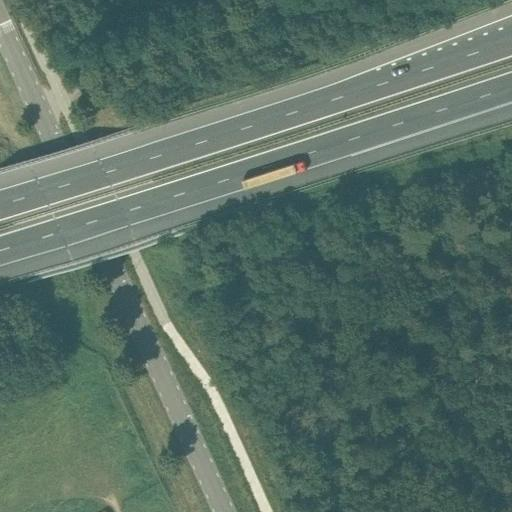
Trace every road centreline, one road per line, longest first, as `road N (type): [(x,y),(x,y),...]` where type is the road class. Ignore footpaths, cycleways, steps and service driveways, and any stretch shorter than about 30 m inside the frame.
road 1 (tertiary): [(224,511),(0,21)]
road 2 (motorway): [(511,37),(0,203)]
road 3 (motorway): [(0,248),(511,86)]
